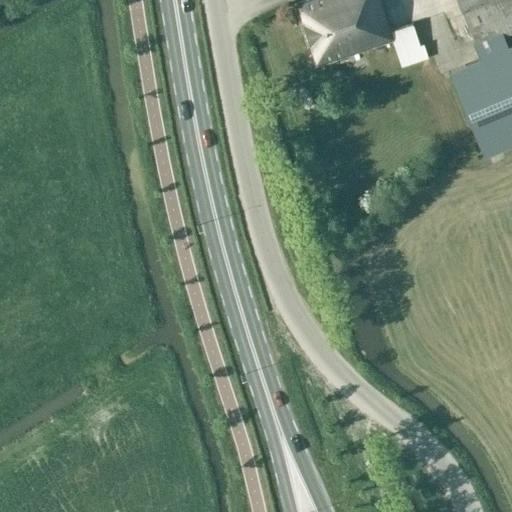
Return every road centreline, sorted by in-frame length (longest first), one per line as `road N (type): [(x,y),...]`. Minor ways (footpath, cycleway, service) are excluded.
road 1 (unclassified): [(468,511),(439,461),(317,345),(277,281),(248,186),(214,0)]
road 2 (primary): [(278,429),(214,222),(173,0)]
